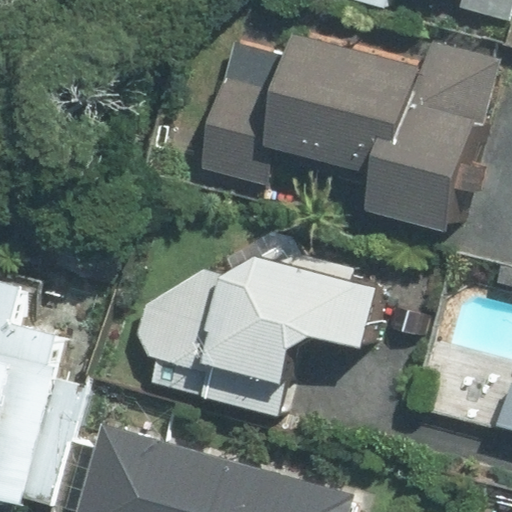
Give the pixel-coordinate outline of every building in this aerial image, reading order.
[(511,0),(480,0),(480,1),(511,9),(511,0)] [(487,220),(511,104),(511,49),(467,39),(457,85),(423,78),(431,38),(338,18),(329,57),(251,40),(224,163),(295,178),(304,136),(416,160),(407,203),(487,220)] [(273,238),(169,296),(162,328),(176,353),(170,378),(307,411),(319,364),(329,366),(339,322),(402,335),(416,269),(273,238)] [(0,259),(0,452),(25,458),(19,483),(68,495),(97,379),(81,376),(94,323),(48,311),(57,274),(0,259)] [(364,511),(372,486),(124,418),(97,511),(364,511)]
